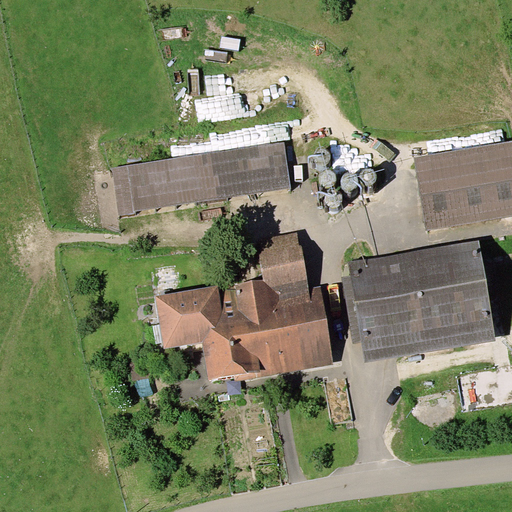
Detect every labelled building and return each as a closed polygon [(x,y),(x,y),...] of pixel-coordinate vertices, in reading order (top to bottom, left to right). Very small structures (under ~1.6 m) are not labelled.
[(292,188),(285,144),(110,173),(117,217),(292,188)] [(511,149),(415,167),(428,236),(511,220),(511,149)] [(263,278),(155,297),(164,348),(202,341),(209,382),(235,377),(236,383),(335,366),(321,287),(309,289),(301,246),(299,246),(297,232),(256,239),(263,278)] [(475,247),(345,267),(359,368),(495,341),(475,247)] [(146,359),(128,362),(132,381),(149,378),(146,359)]
